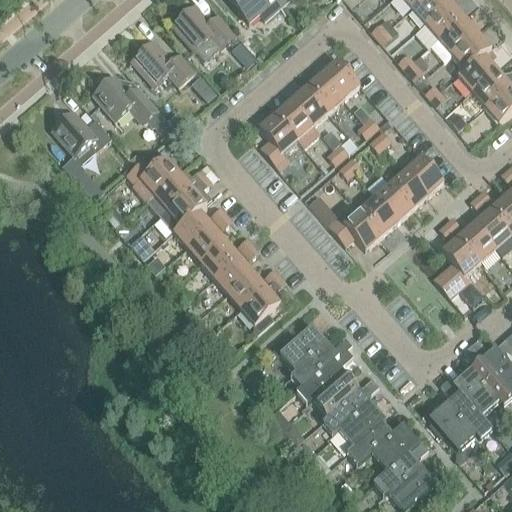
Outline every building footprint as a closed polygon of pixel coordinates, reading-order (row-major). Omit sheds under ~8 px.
[(282,13),(270,0),(258,0),(256,2),(254,0),(222,0),(249,31),(260,22),(265,28),(282,13)] [(270,0),(282,13),(296,0),(270,0)] [(398,0),(412,15),(429,0),(398,0)] [(429,0),(412,15),(425,31),(451,9),(443,0),(429,0)] [(425,31),(439,46),(465,24),(451,9),(425,31)] [(193,14),(186,20),(180,13),(173,19),(179,26),(171,33),(194,58),(203,69),(217,57),(219,58),(235,44),(217,23),(208,31),(193,14)] [(439,46),(431,53),(444,69),(452,62),(478,39),(477,38),(465,24),(439,46)] [(372,39),(377,45),(386,37),(381,31),(372,39)] [(386,37),(377,45),(383,52),(393,44),(386,37)] [(458,83),(459,84),(458,83),(466,77),(484,61),(485,62),(492,56),(478,39),(452,62),(465,76),(458,83)] [(135,66),(132,68),(154,94),(167,82),(178,95),(196,79),(180,60),(170,68),(154,49),(153,51),(150,50),(145,50),(141,51),(138,53),(135,56),(134,60),(134,63),(135,66)] [(459,84),(472,99),(498,77),(485,62),(492,56),(485,62),(484,61),(466,77),(458,83),(459,84)] [(399,70),(404,76),(413,68),(408,62),(399,70)] [(337,67),(321,81),(344,107),(360,92),(337,67)] [(413,68),(404,76),(411,83),(420,75),(413,68)] [(498,77),(472,99),(486,115),(511,92),(511,91),(511,84),(510,82),(503,83),(498,77)] [(321,81),(306,94),(328,120),(344,107),(321,81)] [(113,83),(93,101),(94,102),(116,128),(129,117),(136,124),(144,133),(160,119),(152,110),(136,92),(128,100),(113,83)] [(511,91),(511,92),(486,115),(500,131),(511,120),(511,91)] [(426,101),(432,107),(441,99),(435,93),(426,101)] [(306,94),(291,108),(313,133),(328,120),(306,94)] [(441,99),(432,107),(437,114),(446,106),(441,99)] [(291,108),(275,121),(298,147),(305,155),(320,141),(313,133),(291,108)] [(172,114),(162,122),(170,131),(180,123),(172,114)] [(457,119),(449,127),(458,138),(467,130),(457,119)] [(95,126),(86,134),(73,120),(53,137),(76,163),(88,152),(95,160),(112,145),(95,126)] [(298,147),(275,121),(259,135),(270,147),(261,155),(277,174),(287,166),(282,160),(298,147)] [(372,124),(365,130),(373,140),(380,134),(372,124)] [(158,128),(147,138),(156,148),(167,139),(158,128)] [(373,140),(365,130),(358,136),(366,146),(373,140)] [(384,138),(377,144),(385,153),(391,148),(384,138)] [(385,153),(377,144),(370,150),(378,160),(385,153)] [(341,151),(333,157),(342,167),(349,160),(341,151)] [(342,167),(333,157),(327,163),(335,172),(342,167)] [(137,160),(129,166),(132,170),(136,174),(143,167),(137,160)] [(136,174),(127,182),(133,190),(131,191),(146,208),(153,202),(179,179),(166,164),(154,175),(146,165),(143,167),(136,174)] [(353,164),(345,171),(354,180),(361,174),(353,164)] [(422,164),(405,178),(427,203),(444,189),(422,164)] [(132,170),(123,178),(127,182),(136,174),(132,170)] [(354,180),(345,171),(339,176),(347,186),(354,180)] [(191,184),(197,191),(206,183),(201,177),(191,184)] [(511,189),(511,181),(508,177),(502,183),(510,192),(511,189)] [(405,178),(390,191),(412,217),(427,203),(405,178)] [(153,202),(146,208),(160,223),(192,194),(197,191),(191,184),(187,180),(183,184),(179,179),(153,202)] [(206,183),(197,191),(203,198),(212,190),(206,183)] [(192,194),(160,223),(174,239),(199,217),(200,218),(207,211),(202,205),(206,202),(203,198),(197,191),(192,194)] [(390,191),(374,204),(397,230),(412,217),(390,191)] [(484,198),(477,204),(485,213),(492,207),(484,198)] [(105,202),(95,210),(101,216),(110,208),(105,202)] [(374,204),(359,218),(381,243),(397,230),(374,204)] [(485,213),(477,204),(471,209),(479,218),(485,213)] [(492,207),(485,213),(489,218),(511,243),(511,212),(505,204),(496,212),(492,207)] [(483,223),(474,231),(496,256),(511,243),(489,218),(485,213),(479,218),(483,223)] [(211,223),(216,229),(226,220),(221,214),(211,223)] [(330,214),(320,223),(329,234),(339,226),(330,214)] [(174,239),(187,254),(213,232),(200,218),(199,217),(174,239)] [(381,243),(359,218),(344,231),(339,226),(329,234),(346,253),(355,245),(366,257),(381,243)] [(226,220),(216,229),(223,236),(232,228),(226,220)] [(453,225),(446,230),(454,239),(461,234),(453,225)] [(454,239),(446,230),(439,236),(447,246),(454,239)] [(474,231),(458,244),(481,270),(496,256),(474,231)] [(187,254),(200,270),(226,248),(213,232),(187,254)] [(127,235),(121,240),(129,250),(136,244),(128,234),(127,235)] [(453,270),(446,276),(463,295),(470,289),(465,283),(481,270),(458,244),(442,258),(453,270)] [(238,254),(243,260),(253,251),(247,245),(238,254)] [(200,270),(214,285),(239,263),(226,248),(200,270)] [(145,252),(137,259),(143,266),(152,258),(146,251),(145,252)] [(253,251),(243,260),(250,267),(259,258),(253,251)] [(157,263),(148,271),(155,279),(164,271),(157,263)] [(214,285),(227,301),(253,278),(239,263),(214,285)] [(265,284),(270,290),(280,282),(274,276),(265,284)] [(463,295),(446,276),(434,286),(451,305),(463,295)] [(227,301),(241,316),(266,294),(253,278),(227,301)] [(280,282),(270,290),(277,297),(278,296),(286,289),(280,282)] [(266,294),(241,316),(241,317),(245,321),(255,333),(254,338),(249,342),(252,345),(273,327),(268,321),(281,310),(283,309),(278,304),(281,302),(278,299),(280,298),(278,296),(277,297),(270,290),(266,294)] [(288,344),(269,361),(275,368),(281,363),(295,379),(296,380),(328,352),(328,351),(312,333),(293,349),(288,344)] [(291,383),(301,395),(302,396),(348,356),(353,352),(346,345),(333,356),(329,351),(328,351),(328,352),(296,380),(295,379),(291,383)] [(479,346),(472,352),(511,398),(511,350),(507,345),(490,359),(479,346)] [(229,352),(223,357),(230,365),(238,358),(233,352),(229,352)] [(471,376),(499,409),(503,414),(511,406),(511,398),(472,352),(464,358),(476,372),(471,376)] [(308,412),(312,409),(312,408),(344,379),(344,380),(345,379),(341,375),(354,363),(348,356),(302,396),(301,395),(296,399),(308,412)] [(471,376),(454,391),(482,424),(499,409),(471,376)] [(326,425),(327,426),(360,398),(359,397),(373,385),(360,396),(345,380),(345,379),(344,380),(344,379),(312,408),(312,409),(326,425)] [(333,442),(338,438),(337,438),(370,409),(370,410),(371,409),(366,404),(380,393),(373,385),(359,397),(360,398),(327,426),(326,425),(322,429),(333,442)] [(453,405),(448,410),(476,442),(480,447),(493,436),(482,424),(454,391),(449,385),(441,392),(453,405)] [(445,407),(427,423),(458,458),(476,442),(448,410),(445,407)] [(338,438),(353,455),(386,427),(371,409),(370,410),(370,409),(337,438),(338,438)] [(277,415),(269,422),(281,436),(289,429),(277,415)] [(358,473),(372,462),(405,433),(408,431),(401,423),(387,435),(383,430),(387,427),(386,427),(353,455),(347,460),(358,473)] [(292,428),(284,436),(297,452),(298,451),(305,445),(306,444),(292,428)] [(372,462),(387,478),(419,450),(405,433),(372,462)] [(305,445),(298,451),(308,463),(316,456),(312,451),(311,453),(305,445)] [(387,478),(373,490),(385,503),(388,501),(420,472),(416,467),(429,455),(422,447),(419,450),(387,478)] [(321,459),(316,464),(322,471),(327,466),(321,459)] [(511,460),(510,459),(497,471),(505,480),(511,473),(511,460)] [(420,472),(388,501),(397,511),(411,511),(436,490),(420,472)] [(340,492),(336,495),(342,501),(352,493),(345,484),(340,489),(340,492)] [(384,503),(379,507),(382,511),(387,507),(384,503)]
